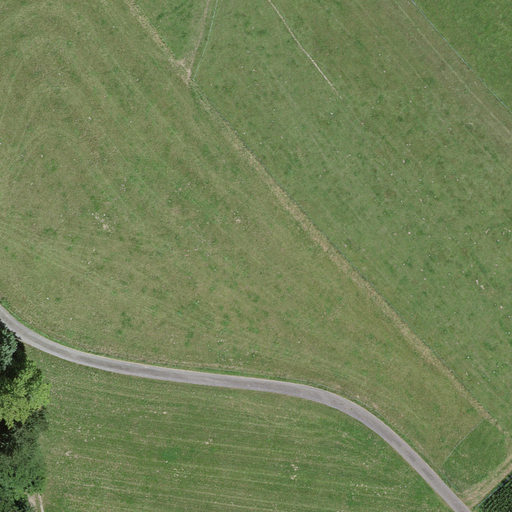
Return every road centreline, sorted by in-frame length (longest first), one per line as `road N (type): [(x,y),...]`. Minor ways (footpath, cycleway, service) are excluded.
road 1 (unclassified): [(0,317),(31,339),(96,360),(289,388),(342,404),(385,430),(463,511)]
road 2 (track): [(37,511),(0,358)]
